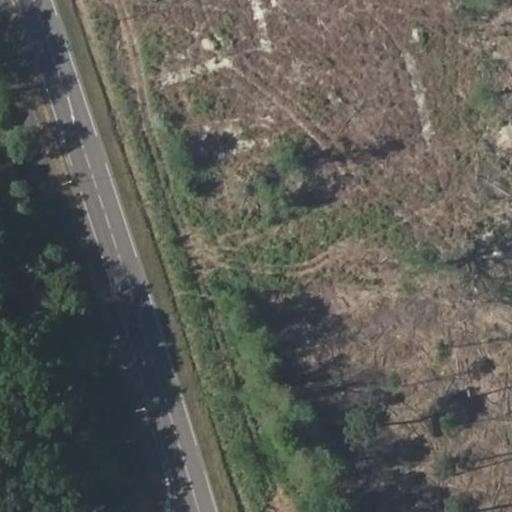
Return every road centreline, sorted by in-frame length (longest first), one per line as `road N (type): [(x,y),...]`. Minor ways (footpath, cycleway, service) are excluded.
road 1 (secondary): [(40,0),(198,511)]
road 2 (residential): [(463,489),(467,457),(424,312),(430,281),(448,261),(511,231)]
